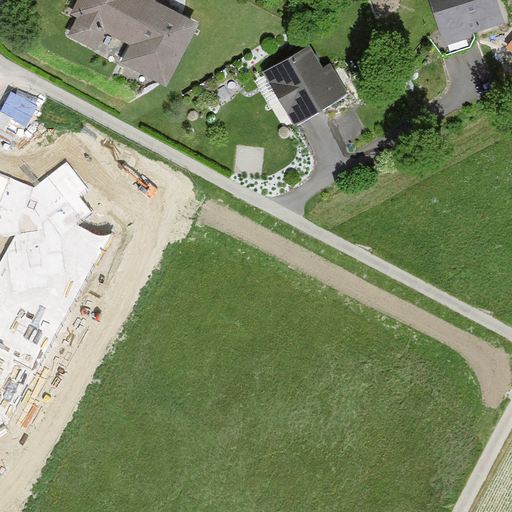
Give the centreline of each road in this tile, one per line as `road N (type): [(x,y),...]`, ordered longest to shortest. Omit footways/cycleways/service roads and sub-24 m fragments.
road 1 (track): [(0,65),(511,336)]
road 2 (track): [(448,511),(511,391)]
